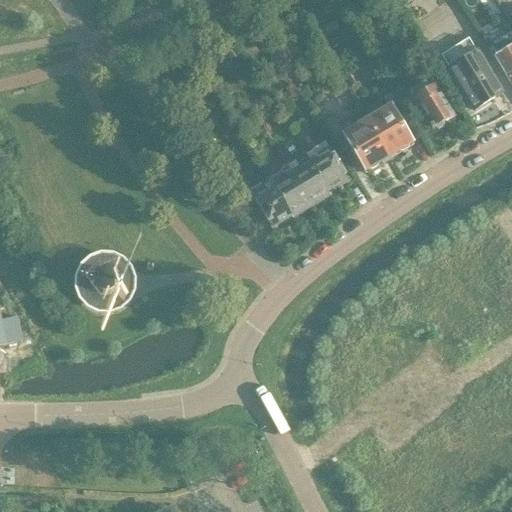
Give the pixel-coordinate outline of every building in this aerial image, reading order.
[(511,39),(509,36),(488,48),(511,88),(511,87),(511,39)] [(264,39),(260,42),(243,52),(249,62),(270,49),(264,39)] [(501,94),(468,39),(440,56),(474,111),(501,94)] [(422,85),(408,93),(399,98),(411,117),(420,112),(431,131),(434,129),(437,130),(442,128),(442,124),(453,117),(432,83),(424,88),(422,85)] [(389,109),(366,123),(388,160),(413,145),(411,142),(419,137),(408,120),(399,125),(389,109)] [(366,174),(388,160),(366,123),(343,136),(366,174)] [(347,182),(327,149),(315,157),(313,153),(305,157),(328,194),(347,182)] [(328,194),(305,157),(286,169),(309,205),(316,201),(321,201),(325,198),(328,194)] [(309,205),(286,169),(279,173),(282,177),(271,184),(291,216),(296,216),(300,214),(302,209),(309,205)] [(291,216),(271,184),(268,180),(261,185),(249,191),(251,196),(272,228),(291,216)] [(100,270),(98,270),(96,271),(94,273),(92,275),(91,277),(90,279),(89,282),(89,285),(89,287),(90,290),(91,292),(93,294),(95,296),(97,297),(99,298),(102,299),(104,299),(107,299),(109,298),(111,298),(112,297),(114,296),(115,294),(116,293),(117,292),(118,290),(119,288),(119,286),(119,285),(119,283),(119,281),(119,279),(118,278),(117,276),(116,275),(115,273),(113,272),(112,271),(110,270),(109,270),(107,269),(105,269),(103,269),(102,269),(100,270)] [(0,317),(0,347),(23,341),(17,318),(1,322),(0,317)]
